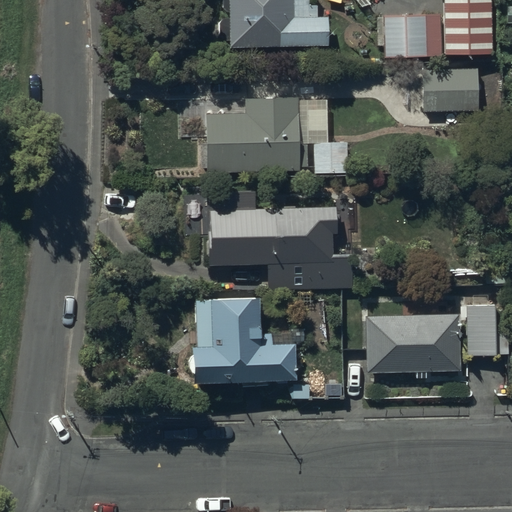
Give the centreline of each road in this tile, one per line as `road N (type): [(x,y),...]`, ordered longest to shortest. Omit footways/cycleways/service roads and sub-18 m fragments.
road 1 (residential): [(55,0),(49,335),(35,477)]
road 2 (residential): [(35,477),(511,465)]
